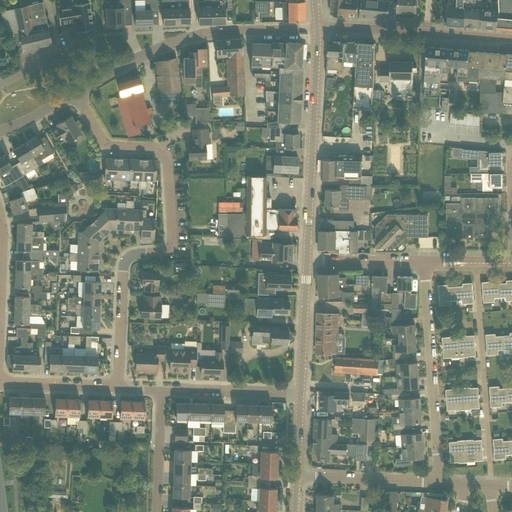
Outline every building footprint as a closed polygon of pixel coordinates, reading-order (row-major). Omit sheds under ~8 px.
[(131,14),(130,0),(120,0),(121,8),(106,9),(107,27),(109,27),(110,28),(114,28),(116,27),(123,26),(123,14),(131,14)] [(144,25),(151,24),(151,11),(157,11),(157,0),(144,0),(144,11),(135,11),(135,26),(144,26),(144,25)] [(162,0),(163,25),(176,25),(176,8),(175,0),(162,0)] [(203,0),(204,1),(198,1),(199,24),(212,24),(211,8),(210,0),(203,0)] [(331,0),(331,13),(334,14),(334,15),(357,17),(358,0),(331,0)] [(360,0),(359,18),(388,20),(390,1),(376,0),(360,0)] [(397,0),(397,12),(416,13),(416,0),(397,0)] [(463,0),(455,0),(455,4),(454,3),(453,7),(449,7),(449,14),(448,14),(448,18),(445,18),(445,24),(457,25),(457,23),(463,23),(463,26),(463,0)] [(463,0),(463,26),(480,27),(483,6),(482,0),(463,0)] [(490,0),(482,0),(483,6),(480,27),(482,27),(496,29),(498,11),(497,11),(498,5),(499,2),(498,0),(497,0),(498,2),(491,2),(490,0)] [(498,11),(496,29),(511,30),(511,0),(498,0),(499,2),(498,5),(497,11),(498,11)] [(212,24),(225,24),(224,1),(218,1),(218,8),(211,8),(212,24)] [(270,9),(270,2),(255,1),(255,12),(270,13),(270,11),(271,11),(271,9),(270,9)] [(39,3),(13,9),(1,12),(5,31),(9,34),(13,33),(16,45),(20,44),(22,52),(52,45),(48,28),(43,2),(39,3)] [(176,25),(189,25),(189,2),(182,2),(182,8),(176,8),(176,25)] [(304,2),(286,2),(282,2),(282,6),(282,19),(282,22),(305,22),(304,2)] [(91,13),(89,3),(72,5),(72,7),(57,10),(60,24),(74,22),(76,32),(93,29),(92,22),(95,21),(93,12),(91,13)] [(241,38),(215,40),(216,57),(228,56),(229,86),(212,88),(213,107),(221,106),(221,97),(244,95),(242,54),(241,54),(241,38)] [(344,66),(356,67),(358,43),(334,41),(334,44),(329,44),(326,78),(336,78),(337,78),(337,70),(340,70),(344,70),(344,66)] [(272,44),(271,66),(278,67),(277,72),(280,72),(300,73),(300,72),(302,72),(302,67),(300,67),(301,43),(286,42),(286,43),(271,43),(271,44),(272,44)] [(251,43),(250,65),(261,66),(262,44),(251,43)] [(373,44),(358,43),(356,67),(355,77),(353,109),(372,110),(373,88),(373,79),(374,79),(375,44),(373,44)] [(262,44),(261,66),(271,66),(272,44),(271,44),(262,44)] [(447,66),(448,49),(427,47),(426,64),(433,65),(432,82),(440,82),(442,65),(447,66)] [(183,58),(184,76),(194,76),(194,74),(201,74),(201,66),(207,65),(206,49),(197,49),(197,52),(189,53),(189,58),(183,58)] [(468,67),(469,51),(470,51),(469,51),(448,49),(447,66),(442,65),(440,82),(448,83),(449,66),(458,67),(457,80),(480,82),(479,68),(468,67)] [(496,112),(496,92),(495,78),(504,79),(506,56),(500,55),(500,53),(499,53),(469,51),(468,67),(479,68),(480,82),(480,112),(496,112)] [(511,54),(507,54),(506,54),(506,56),(504,79),(503,92),(502,113),(511,114),(511,54)] [(159,93),(179,91),(181,91),(176,58),(155,62),(159,93)] [(400,82),(413,82),(413,72),(413,62),(404,62),(404,60),(399,60),(399,62),(390,62),(390,68),(379,68),(379,82),(391,82),(391,80),(400,80),(400,82)] [(280,72),(279,82),(301,83),(302,72),(300,72),(300,73),(280,72)] [(142,91),(138,76),(116,82),(121,97),(116,98),(128,137),(141,133),(138,125),(149,122),(140,92),(142,91)] [(301,83),(279,82),(279,92),(301,93),(301,83)] [(454,102),(455,87),(433,86),(433,101),(454,102)] [(301,93),(279,92),(278,102),(301,103),(301,93)] [(278,102),(278,112),(300,113),(300,104),(301,104),(301,103),(278,102)] [(208,108),(195,108),(196,123),(209,123),(208,108)] [(300,113),(278,112),(277,122),(278,122),(277,128),(290,128),(290,123),(299,123),(300,113)] [(57,126),(51,129),(59,143),(65,140),(66,141),(80,133),(70,116),(56,125),(57,126)] [(298,149),(299,134),(281,133),(282,128),(269,128),(269,138),(269,142),(276,142),(276,148),(284,148),(284,149),(298,149)] [(188,144),(189,160),(206,159),(205,144),(208,144),(208,129),(192,130),(193,144),(188,144)] [(44,137),(41,139),(38,140),(36,137),(25,143),(38,166),(43,164),(40,158),(46,155),(47,157),(54,153),(44,137)] [(20,162),(15,164),(22,176),(38,166),(25,143),(13,150),(20,162)] [(490,151),(463,149),(462,157),(480,159),(480,170),(490,169),(490,165),(502,165),(502,153),(490,153),(490,151)] [(12,182),(22,176),(15,164),(11,167),(5,155),(0,157),(0,174),(6,171),(12,182)] [(280,172),(297,172),(297,170),(298,171),(298,165),(297,165),(298,157),(281,156),(281,157),(274,157),(274,160),(267,159),(266,170),(280,171),(280,172)] [(362,158),(337,157),(337,160),(322,160),(321,180),(337,180),(337,178),(349,178),(349,185),(362,185),(362,158)] [(117,188),(118,159),(105,158),(104,179),(113,180),(113,188),(117,188)] [(130,159),(118,159),(117,188),(121,188),(121,180),(130,180),(130,159)] [(143,160),(130,159),(130,180),(138,180),(138,189),(142,189),(143,160)] [(155,181),(155,180),(156,160),(143,160),(142,189),(146,189),(146,181),(155,181)] [(503,187),(502,173),(471,174),(471,182),(482,182),(483,191),(493,191),(493,187),(503,187)] [(49,182),(54,179),(51,174),(46,177),(49,182)] [(99,183),(99,174),(81,176),(84,183),(99,183)] [(218,219),(218,237),(270,239),(271,239),(272,239),(272,238),(273,237),(273,229),(296,230),(296,218),(295,218),(296,209),(279,209),(271,209),(271,198),(266,198),(266,176),(246,176),(246,198),(246,205),(246,206),(246,212),(244,212),(244,214),(228,213),(218,214),(218,219)] [(326,189),(326,206),(339,206),(340,209),(342,211),(346,211),(348,209),(349,207),(349,199),(366,200),(367,186),(340,186),(340,190),(326,189)] [(33,188),(30,189),(20,192),(22,196),(9,201),(14,213),(27,209),(25,202),(37,198),(33,188)] [(125,209),(117,209),(116,230),(129,230),(130,201),(126,200),(125,209)] [(141,230),(141,210),(133,209),(134,201),(130,201),(129,230),(141,230)] [(54,204),(54,206),(38,208),(39,214),(66,212),(66,203),(54,204)] [(219,203),(219,212),(243,212),(243,203),(219,203)] [(78,232),(78,245),(99,246),(99,242),(104,237),(105,236),(107,234),(112,229),(116,230),(117,209),(104,208),(104,212),(93,222),(82,232),(78,232)] [(141,210),(141,230),(140,239),(154,240),(154,219),(146,218),(146,210),(142,210),(141,210)] [(39,221),(50,220),(60,220),(65,221),(66,212),(39,214),(39,221)] [(413,237),(428,238),(428,215),(387,214),(376,226),(376,248),(387,248),(389,247),(390,248),(398,248),(402,244),(401,243),(404,240),(407,243),(413,237)] [(336,221),(322,221),(322,228),(332,228),(332,231),(336,231),(336,221)] [(31,224),(17,224),(17,237),(44,237),(44,232),(31,232),(31,224)] [(332,231),(319,231),(319,248),(335,249),(335,248),(344,248),(344,254),(358,253),(359,231),(336,231),(332,231)] [(23,255),(43,256),(44,237),(17,237),(16,250),(23,250),(23,255)] [(260,243),(260,258),(260,259),(272,259),(272,261),(280,261),(280,259),(291,259),(292,244),(260,243)] [(98,258),(98,250),(99,246),(78,245),(77,253),(69,253),(69,257),(98,258)] [(43,256),(23,255),(23,260),(16,260),(16,274),(42,274),(43,268),(39,268),(39,262),(43,262),(43,256)] [(98,271),(98,258),(69,257),(68,261),(77,261),(77,270),(98,271)] [(144,285),(144,291),(157,292),(158,286),(159,272),(142,271),(142,285),(144,285)] [(289,289),(290,284),(290,282),(291,282),(291,276),(290,276),(290,275),(277,274),(277,273),(266,272),(266,282),(258,282),(257,295),(275,295),(275,289),(289,289)] [(339,277),(339,273),(319,274),(319,285),(339,285),(346,285),(346,277),(339,277)] [(16,274),(15,287),(29,287),(29,280),(42,280),(42,274),(16,274)] [(372,281),(372,284),(373,284),(372,291),(382,291),(381,303),(382,303),(382,309),(392,309),(392,293),(387,292),(387,276),(373,276),(373,282),(372,281)] [(405,300),(411,301),(412,291),(412,277),(398,276),(397,290),(405,291),(405,300)] [(499,284),(500,298),(505,297),(506,301),(511,301),(511,305),(511,304),(511,280),(506,281),(506,283),(499,284)] [(84,281),(84,282),(84,292),(100,293),(101,281),(84,281)] [(483,303),(492,302),(495,302),(495,298),(500,298),(499,284),(492,284),(492,282),(482,282),(483,303)] [(462,304),(467,304),(473,303),(472,283),(462,284),(463,286),(455,287),(456,301),(462,300),(462,304)] [(226,293),(234,293),(235,285),(226,285),(226,293)] [(319,285),(319,297),(339,297),(339,296),(342,296),(342,302),(354,302),(355,292),(343,292),(342,290),(339,290),(339,285),(319,285)] [(451,301),(456,301),(455,287),(448,287),(448,285),(438,285),(440,306),(441,310),(447,310),(446,305),(451,305),(451,301)] [(67,303),(75,304),(83,304),(100,305),(100,293),(84,292),(84,297),(75,297),(75,298),(68,298),(67,303)] [(225,307),(225,294),(207,294),(207,306),(225,307)] [(150,317),(150,318),(160,319),(160,304),(160,303),(160,296),(144,296),(144,306),(141,306),(140,317),(150,317)] [(29,297),(15,297),(14,310),(41,311),(42,305),(29,305),(29,297)] [(281,301),(281,299),(273,299),(258,299),(258,312),(272,313),(272,314),(289,314),(289,301),(281,301)] [(353,302),(353,312),(367,312),(367,303),(353,302)] [(492,302),(483,303),(484,311),(492,310),(492,302)] [(99,317),(100,305),(83,304),(83,316),(99,317)] [(14,310),(14,323),(28,323),(28,316),(41,317),(41,311),(14,310)] [(368,316),(368,313),(363,313),(362,325),(373,326),(374,316),(368,316)] [(338,314),(317,314),(317,354),(331,354),(331,353),(337,353),(338,314)] [(82,327),(76,327),(70,327),(70,333),(82,333),(92,334),(92,329),(99,329),(99,317),(83,316),(82,327)] [(399,332),(399,339),(416,337),(415,324),(405,325),(404,319),(392,320),(393,333),(399,332)] [(221,325),(221,333),(221,348),(228,349),(229,333),(229,325),(221,325)] [(253,326),(252,335),(262,336),(262,342),(270,343),(287,343),(288,330),(277,330),(278,328),(253,326)] [(20,355),(13,355),(7,355),(7,367),(13,367),(12,369),(25,369),(26,343),(27,328),(16,328),(16,336),(21,337),(21,343),(20,355)] [(45,329),(37,329),(37,338),(45,339),(45,329)] [(503,336),(504,350),(509,349),(510,353),(511,353),(511,332),(510,333),(510,336),(503,336)] [(504,350),(503,336),(495,337),(495,334),(486,335),(487,355),(499,354),(498,350),(504,350)] [(466,337),(458,337),(460,357),(467,356),(467,357),(476,356),(474,336),(466,336),(466,337)] [(86,337),(86,355),(85,372),(97,372),(97,356),(96,356),(97,343),(98,343),(98,337),(86,337)] [(394,345),(394,351),(393,351),(393,359),(410,358),(409,358),(409,351),(417,350),(416,337),(399,339),(400,344),(394,345)] [(460,357),(458,337),(450,337),(442,338),(443,358),(444,358),(450,358),(452,357),(460,357)] [(45,342),(44,354),(44,364),(49,364),(49,370),(61,371),(62,355),(62,348),(51,348),(51,342),(45,342)] [(26,343),(25,369),(39,370),(40,349),(32,349),(32,343),(26,343)] [(145,354),(136,354),(136,370),(149,371),(149,373),(157,373),(157,360),(164,360),(164,346),(157,346),(157,353),(145,352),(145,354)] [(184,350),(171,350),(170,350),(170,371),(180,371),(180,373),(180,374),(181,374),(188,374),(189,367),(196,367),(196,348),(184,348),(184,350)] [(214,360),(202,359),(201,359),(201,374),(222,375),(222,360),(222,352),(215,352),(214,360)] [(74,355),(62,355),(61,371),(73,371),(74,355)] [(74,355),(73,371),(85,372),(86,355),(74,355)] [(378,360),(337,357),(336,371),(377,374),(378,360)] [(390,359),(390,365),(396,365),(397,376),(418,375),(417,363),(407,363),(407,359),(410,358),(393,359),(390,359)] [(391,388),(392,395),(410,393),(409,388),(419,387),(418,375),(397,376),(398,382),(395,382),(395,388),(391,388)] [(508,402),(507,388),(499,389),(499,386),(489,387),(491,407),(502,406),(502,402),(508,402)] [(470,389),(462,389),(463,409),(471,408),(471,409),(479,408),(478,388),(470,388),(470,389)] [(463,409),(462,389),(454,390),(454,389),(446,390),(447,410),(454,410),(455,410),(455,409),(463,409)] [(322,395),(321,410),(335,410),(342,410),(344,409),(344,403),(364,404),(365,393),(343,392),(343,396),(322,395)] [(410,399),(410,393),(392,395),(392,400),(399,400),(400,412),(421,410),(420,398),(410,399)] [(3,425),(9,425),(10,413),(20,413),(21,397),(9,397),(9,403),(4,403),(3,425)] [(32,414),(33,398),(21,397),(20,413),(32,414)] [(45,398),(33,398),(32,414),(44,414),(45,398)] [(54,415),(67,416),(67,399),(55,399),(54,415)] [(80,399),(67,399),(67,416),(79,416),(80,399)] [(87,416),(99,417),(100,400),(88,400),(87,416)] [(100,400),(99,417),(111,418),(112,401),(100,400)] [(120,418),(132,418),(133,401),(120,401),(120,418)] [(133,401),(132,418),(144,419),(145,402),(133,401)] [(175,419),(187,419),(188,403),(176,403),(175,419)] [(188,403),(187,419),(199,420),(200,404),(188,403)] [(200,404),(199,420),(211,420),(212,404),(200,404)] [(223,432),(229,432),(230,411),(224,410),(224,404),(212,404),(211,420),(223,420),(223,432)] [(230,411),(229,432),(235,433),(235,421),(247,421),(248,405),(236,405),(236,411),(230,411)] [(247,421),(259,422),(260,406),(248,405),(247,421)] [(259,422),(271,422),(272,406),(260,406),(259,422)] [(393,424),(394,430),(412,429),(412,423),(422,422),(421,410),(400,412),(401,423),(393,424)] [(361,440),(374,441),(375,418),(362,418),(361,440)] [(316,419),(314,440),(330,441),(330,446),(333,447),(333,445),(337,445),(337,444),(337,435),(331,434),(332,420),(316,419)] [(187,429),(175,429),(175,441),(187,441),(187,429)] [(403,446),(403,447),(423,445),(422,433),(412,434),(412,429),(394,430),(394,436),(396,436),(396,447),(403,446)] [(511,454),(510,441),(503,441),(503,439),(493,439),(495,460),(506,459),(506,455),(511,454)] [(330,453),(346,454),(347,444),(337,444),(337,445),(333,445),(333,447),(330,446),(330,441),(314,440),(313,452),(318,452),(318,461),(329,461),(330,453)] [(473,441),(465,442),(467,461),(475,460),(475,461),(483,460),(482,440),(473,441)] [(467,461),(465,442),(457,442),(449,442),(451,463),(459,462),(467,461)] [(367,445),(347,444),(346,454),(346,460),(366,461),(367,451),(367,445)] [(424,458),(423,445),(403,447),(403,451),(401,452),(400,454),(400,459),(396,459),(396,466),(417,464),(414,464),(414,458),(424,458)] [(174,461),(190,462),(191,450),(184,449),(174,449),(174,461)] [(261,451),(260,464),(277,465),(277,452),(261,451)] [(173,473),(190,474),(190,462),(174,461),(173,473)] [(260,478),(276,478),(277,465),(260,464),(260,478)] [(173,485),(189,486),(190,474),(173,473),(173,485)] [(173,497),(183,497),(189,497),(189,486),(173,485),(173,497)] [(259,488),(259,501),(275,502),(276,488),(259,488)] [(391,511),(394,511),(397,511),(398,492),(388,491),(388,504),(391,504),(391,511)] [(318,495),(317,509),(341,510),(341,504),(333,504),(334,496),(318,495)] [(369,498),(362,497),(361,511),(369,511),(369,498)] [(443,500),(443,499),(441,498),(441,499),(427,497),(425,507),(425,509),(418,508),(417,511),(429,511),(446,511),(448,500),(443,500)] [(42,511),(50,511),(50,500),(43,500),(43,511),(42,511)] [(258,511),(274,511),(275,502),(259,501),(258,511)]
